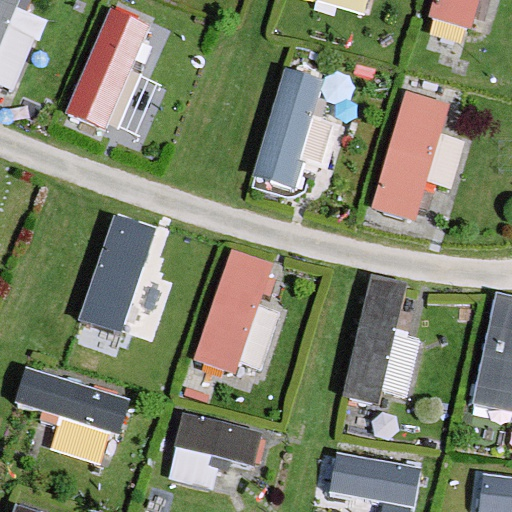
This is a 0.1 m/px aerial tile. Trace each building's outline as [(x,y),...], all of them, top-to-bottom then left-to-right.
[(0,0),(0,26),(11,0),(0,0)] [(471,18),(476,0),(447,0),(444,10),(471,18)] [(96,131),(129,36),(100,27),(69,122),(96,131)] [(278,181),(310,85),(282,77),(251,172),(278,181)] [(414,201),(445,105),(416,97),(387,193),(414,201)] [(108,329),(141,234),(113,225),(81,321),(108,329)] [(225,369),(258,274),(230,265),(198,361),(225,369)] [(368,395),(393,298),(365,291),(340,388),(368,395)] [(504,405),(511,375),(511,302),(502,300),(476,397),(504,405)] [(12,406),(109,433),(117,406),(20,378),(12,406)] [(157,445),(255,469),(262,441),(164,417),(157,445)] [(313,485),(412,502),(417,474),(318,457),(313,485)] [(511,511),(511,508),(511,471),(491,467),(481,511),(511,511)]
